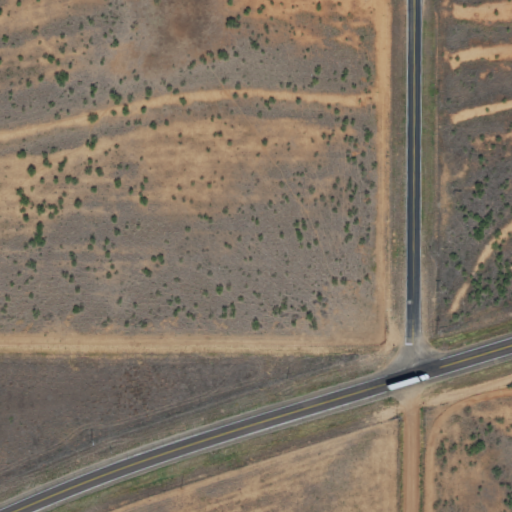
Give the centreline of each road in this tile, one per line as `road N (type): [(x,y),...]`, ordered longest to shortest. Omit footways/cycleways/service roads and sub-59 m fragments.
road 1 (primary): [(511,341),(123,468),(22,511)]
road 2 (tertiary): [(418,371),(415,0)]
road 3 (residential): [(413,511),(418,371)]
